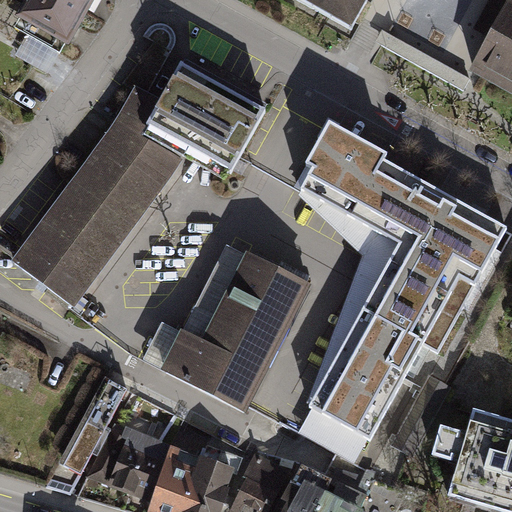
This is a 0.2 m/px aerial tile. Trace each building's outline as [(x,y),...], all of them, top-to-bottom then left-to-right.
[(96,0),(24,0),(10,24),(64,56),(96,0)] [(296,0),(351,30),(367,0),(296,0)] [(511,0),(471,75),(511,97),(511,0)] [(461,91),(467,80),(383,35),(377,46),(461,91)] [(268,111),(183,65),(159,109),(142,140),(184,163),(226,186),(268,111)] [(142,140),(159,109),(131,94),(113,128),(11,267),(73,311),(184,163),(142,140)] [(394,159),(320,118),(289,174),(364,214),(394,159)] [(464,197),(394,159),(364,214),(394,230),(434,252),(464,197)] [(511,257),(511,222),(464,197),(434,252),(483,278),(497,286),(511,257)] [(435,366),(483,278),(434,252),(394,230),(346,317),(435,366)] [(310,287),(244,254),(199,342),(179,331),(158,372),(244,416),(310,287)] [(146,353),(160,360),(178,322),(164,315),(146,353)] [(381,464),(435,366),(346,317),(294,416),(381,464)] [(101,382),(50,480),(76,494),(82,483),(113,424),(127,396),(101,382)] [(511,511),(511,425),(474,415),(468,436),(440,428),(431,461),(458,468),(448,500),(492,511),(511,511)] [(171,452),(115,425),(87,479),(150,504),(168,459),(171,452)] [(180,511),(196,471),(168,459),(150,504),(147,511),(180,511)] [(196,471),(180,511),(217,511),(232,472),(200,460),(196,471)] [(268,511),(288,476),(260,461),(231,511),(268,511)] [(323,511),(336,489),(299,469),(275,511),(323,511)] [(323,511),(394,511),(338,486),(336,489),(323,511)]
